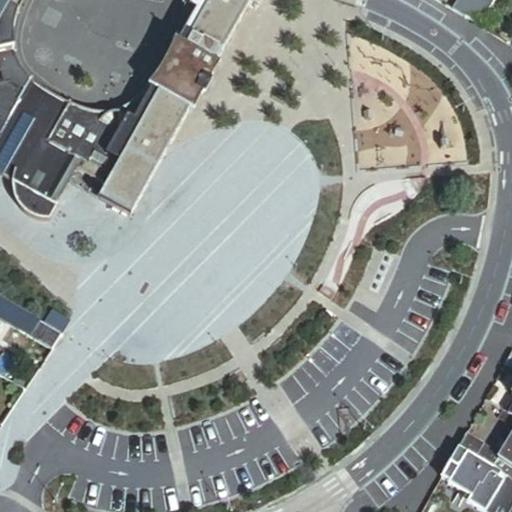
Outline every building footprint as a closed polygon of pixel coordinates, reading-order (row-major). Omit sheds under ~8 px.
[(11,0),(0,20),(0,23),(14,27),(17,18),(17,15),(18,13),(19,10),(21,5),(22,4),(22,2),(23,0),(11,0)] [(0,0),(0,20),(11,0),(0,0)] [(216,65),(253,0),(199,0),(209,5),(185,48),(181,45),(180,47),(177,45),(176,46),(174,50),(177,51),(166,71),(205,93),(220,67),(216,65)] [(184,0),(184,2),(182,13),(178,25),(175,35),(172,44),(176,46),(177,45),(180,47),(181,45),(185,48),(209,5),(199,0),(184,0)] [(464,19),(476,0),(458,0),(451,11),(464,19)] [(494,3),(488,0),(476,0),(464,19),(478,28),(494,3)] [(0,23),(0,73),(5,64),(3,57),(13,55),(12,51),(11,47),(11,44),(11,39),(12,33),(14,27),(0,23)] [(148,88),(154,91),(166,71),(177,51),(174,50),(176,46),(172,44),(171,47),(170,52),(164,63),(157,77),(149,87),(148,88)] [(97,141),(83,166),(99,175),(112,153),(115,153),(117,152),(120,151),(123,150),(124,148),(126,146),(127,144),(128,143),(128,141),(129,140),(129,137),(129,136),(129,134),(128,132),(128,130),(127,128),(126,127),(132,117),(142,122),(156,98),(152,96),(154,91),(148,88),(145,92),(142,95),(136,102),(125,110),(116,113),(106,115),(101,116),(92,116),(84,113),(71,109),(67,107),(59,102),(49,97),(42,93),(35,88),(28,82),(23,78),(19,71),(14,62),(13,55),(3,57),(5,64),(0,73),(0,79),(2,86),(10,84),(97,133),(97,134),(97,135),(97,137),(97,139),(97,140),(97,141)] [(192,117),(205,93),(166,71),(154,91),(152,96),(156,98),(142,122),(105,188),(97,202),(129,220),(188,115),(192,117)] [(0,180),(11,187),(11,195),(13,202),(17,210),(22,215),(29,220),(33,222),(39,223),(48,224),(56,208),(54,207),(79,164),(83,166),(97,141),(97,140),(97,139),(97,137),(97,135),(97,134),(97,133),(10,84),(2,86),(0,87),(0,180)] [(95,183),(105,188),(142,122),(132,117),(126,127),(127,128),(128,130),(128,132),(129,134),(129,136),(129,137),(129,140),(128,141),(128,143),(127,144),(126,146),(124,148),(123,150),(120,151),(117,152),(115,153),(112,153),(99,175),(95,183)] [(61,337),(69,325),(52,315),(44,327),(61,337)] [(51,352),(61,337),(44,327),(30,318),(20,334),(51,352)] [(511,357),(510,356),(496,380),(511,388),(511,394),(510,398),(511,398),(511,357)] [(511,482),(511,419),(507,416),(503,414),(499,421),(506,424),(490,452),(482,447),(482,445),(465,435),(456,451),(501,476),(506,479),(511,482)] [(508,511),(511,506),(511,482),(506,479),(503,483),(498,481),(501,476),(456,451),(440,480),(447,484),(446,485),(459,492),(452,504),(459,508),(462,503),(478,511),(508,511)]
